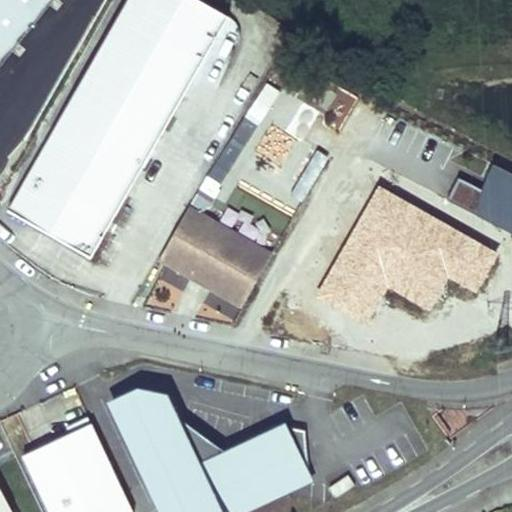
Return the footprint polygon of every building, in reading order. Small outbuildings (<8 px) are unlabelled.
[(127,0),(9,206),(91,253),(105,229),(229,13),(205,0),(127,0)] [(511,175),(499,169),(485,196),(461,183),(450,203),(511,234),(511,175)] [(243,299),(273,247),(190,200),(160,253),(193,270),(196,265),(215,276),(212,281),(243,299)] [(193,463),(188,452),(186,453),(168,417),(177,412),(160,377),(113,399),(166,511),(233,511),(311,475),(307,437),(294,439),(285,422),(229,449),(201,462),(200,460),(193,463)] [(229,449),(177,412),(168,417),(186,453),(188,452),(193,463),(200,460),(201,462),(229,449)] [(92,422),(23,454),(50,511),(131,511),(134,511),(92,422)] [(307,437),(306,426),(285,422),(294,439),(307,437)] [(348,471),(331,484),(339,495),(356,483),(348,471)] [(0,511),(12,511),(0,489),(0,511)]
